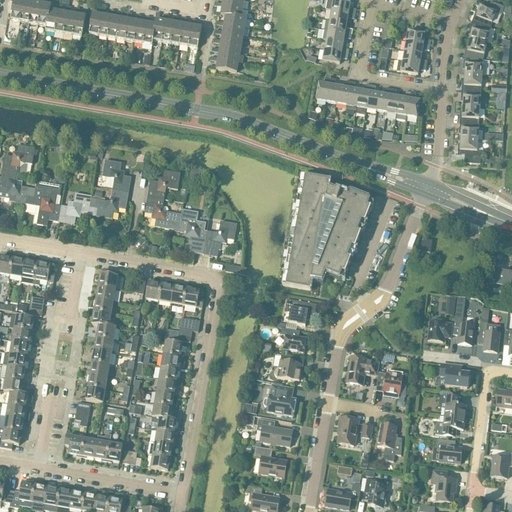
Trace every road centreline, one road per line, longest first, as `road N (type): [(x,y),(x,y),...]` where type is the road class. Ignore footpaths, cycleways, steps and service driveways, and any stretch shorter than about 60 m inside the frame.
road 1 (tertiary): [(427,189),(234,118),(0,76)]
road 2 (residential): [(76,254),(219,282),(182,493)]
road 3 (residential): [(338,344),(309,511)]
road 4 (residential): [(364,0),(370,3),(357,75),(441,90)]
road 5 (residential): [(41,469),(182,493)]
